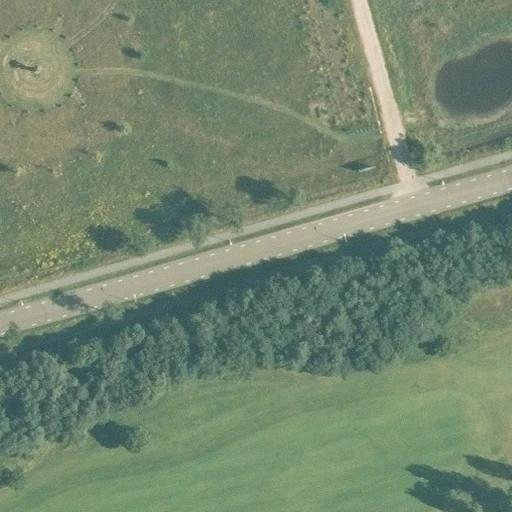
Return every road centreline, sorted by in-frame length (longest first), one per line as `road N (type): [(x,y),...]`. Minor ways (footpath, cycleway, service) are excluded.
road 1 (tertiary): [(0,323),(511,177)]
road 2 (track): [(413,205),(355,0)]
